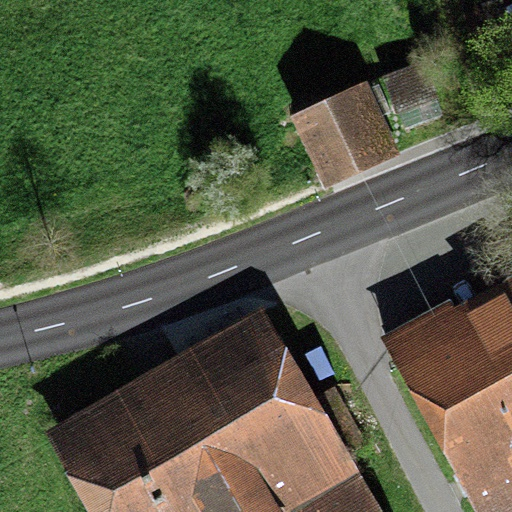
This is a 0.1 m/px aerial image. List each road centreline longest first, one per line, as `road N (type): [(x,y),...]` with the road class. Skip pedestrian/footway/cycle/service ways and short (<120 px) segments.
road 1 (tertiary): [(0,338),(211,273),(511,157)]
road 2 (track): [(442,0),(508,159)]
